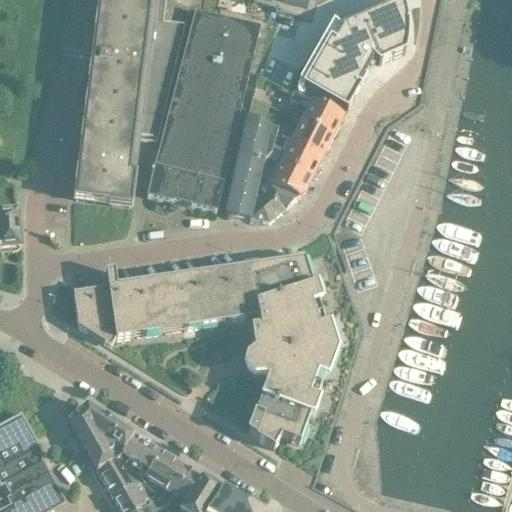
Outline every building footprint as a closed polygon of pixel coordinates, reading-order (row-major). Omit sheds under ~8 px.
[(99,0),(83,129),(74,202),(108,206),(108,208),(131,210),(133,195),(140,136),(157,138),(185,25),(163,22),(166,0),(99,0)] [(309,0),(284,0),(284,2),(307,9),(309,0)] [(406,26),(402,4),(339,31),(341,33),(334,45),(329,43),(303,89),(346,114),(373,67),(370,66),(373,61),(378,66),(404,55),(407,26),(406,26)] [(192,12),(154,169),(147,199),(173,205),(173,204),(191,207),(190,209),(216,214),(223,186),(222,185),(261,28),(192,12)] [(332,141),(343,120),(293,94),(289,102),(307,110),(300,124),(332,141)] [(243,142),(225,216),(250,222),(255,200),(256,196),(263,164),(271,156),(279,134),(246,122),(241,142),(243,142)] [(300,124),(289,145),(322,162),(332,141),(300,124)] [(322,162),(289,145),(279,165),(311,182),(322,162)] [(311,182),(279,165),(268,186),(299,201),(304,196),(311,182)] [(256,196),(255,200),(285,212),(299,201),(268,186),(256,196)] [(285,212),(255,200),(250,222),(269,226),(285,212)] [(17,213),(0,215),(0,255),(15,254),(17,254),(18,253),(19,252),(19,251),(20,250),(21,250),(17,213)] [(323,310),(333,308),(323,260),(313,262),(323,310)] [(116,290),(114,274),(105,275),(107,291),(73,296),(78,330),(110,350),(115,342),(258,322),(259,331),(250,333),(253,355),(275,363),(248,436),(273,452),(281,439),(299,446),(333,355),(304,263),(256,269),(256,267),(243,269),(244,271),(116,290)] [(111,442),(120,428),(86,407),(69,424),(97,473),(113,464),(100,441),(99,437),(111,444),(111,442)] [(40,451),(21,416),(0,427),(0,488),(12,511),(53,511),(65,506),(42,463),(42,464),(40,451)] [(120,428),(111,442),(126,451),(134,437),(120,428)] [(134,437),(126,451),(123,455),(144,467),(138,478),(144,483),(162,454),(134,437)] [(162,454),(144,483),(161,501),(182,467),(162,454)] [(117,462),(113,464),(97,473),(113,500),(131,490),(129,487),(130,486),(117,462)] [(182,467),(161,501),(165,506),(167,511),(180,511),(202,479),(182,467)] [(202,479),(180,511),(210,511),(223,491),(222,491),(222,492),(202,479)] [(133,485),(130,486),(129,487),(131,490),(113,500),(119,511),(141,511),(146,509),(144,506),(148,504),(138,486),(135,488),(133,485)] [(12,511),(0,488),(0,511),(12,511)] [(245,511),(242,503),(223,491),(210,511),(245,511)] [(152,501),(148,504),(144,506),(146,509),(141,511),(155,511),(165,506),(161,501),(154,505),(152,501)]
